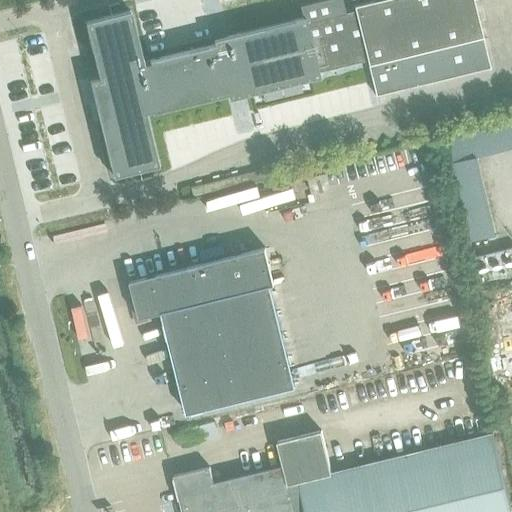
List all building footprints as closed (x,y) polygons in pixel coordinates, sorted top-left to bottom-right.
[(83,23),(98,81),(89,83),(93,99),(113,177),(158,166),(146,115),(240,92),(241,97),(319,77),(318,72),(366,60),(375,96),(489,68),(472,0),(473,0),(370,0),(371,2),(352,6),(353,11),(343,13),(340,0),(325,0),(299,7),(302,19),(226,37),(227,41),(142,62),(129,11),(83,23)] [(2,74),(23,69),(21,59),(0,63),(2,74)] [(511,120),(455,132),(478,240),(501,235),(488,173),(511,167),(511,165),(511,160),(511,159),(511,120)] [(327,172),(308,177),(312,194),(331,190),(327,172)] [(511,247),(476,256),(482,281),(511,273),(511,247)] [(162,312),(187,414),(296,387),(270,285),(275,284),(265,248),(130,281),(137,309),(139,317),(148,315),(148,316),(162,312)] [(183,511),(511,511),(493,433),(332,473),(321,430),(277,441),(283,466),(214,483),(210,467),(174,475),(183,511)]
